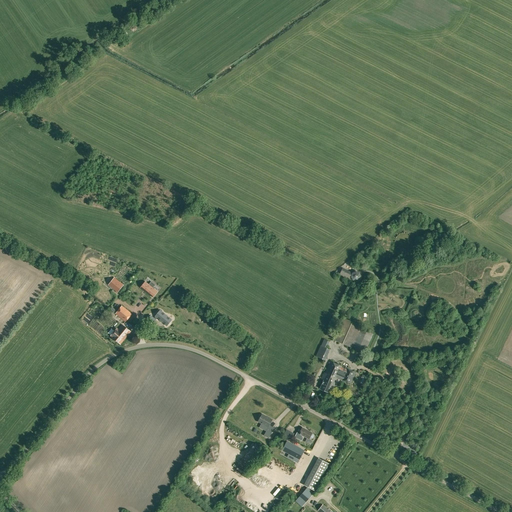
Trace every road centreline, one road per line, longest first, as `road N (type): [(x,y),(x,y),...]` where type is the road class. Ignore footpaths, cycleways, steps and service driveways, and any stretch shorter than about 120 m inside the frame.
road 1 (unclassified): [(501,511),(201,353),(164,344),(116,354),(94,369),(0,475)]
road 2 (unknown): [(333,423),(281,490),(252,499),(224,466),(220,440),(220,423),(249,378)]
